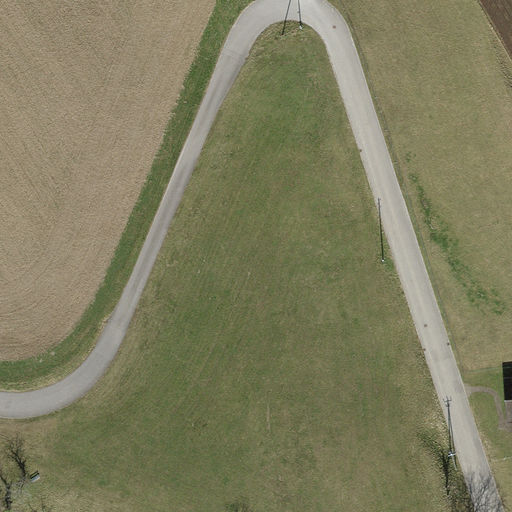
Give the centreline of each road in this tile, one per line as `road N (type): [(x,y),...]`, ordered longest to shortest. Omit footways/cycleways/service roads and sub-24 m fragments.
road 1 (unclassified): [(492,511),(335,34),(295,2)]
road 2 (unclassified): [(295,2),(252,23),(105,370),(71,396),(21,412),(0,409)]
